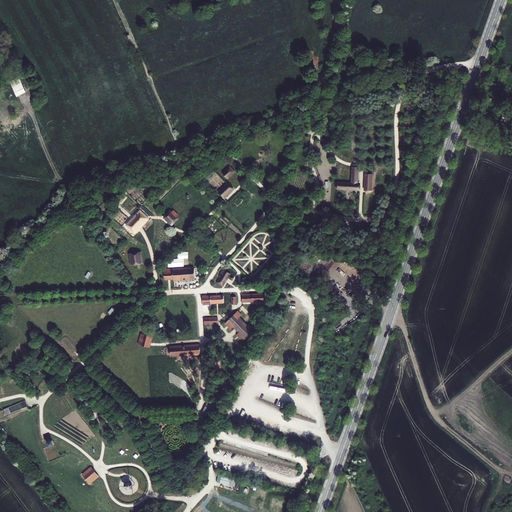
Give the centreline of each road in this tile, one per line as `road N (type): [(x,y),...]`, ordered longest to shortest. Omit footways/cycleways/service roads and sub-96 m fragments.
road 1 (secondary): [(501,0),(320,511)]
road 2 (track): [(259,366),(253,357),(287,267),(302,255),(377,249),(419,146),(431,68)]
road 3 (track): [(487,511),(498,470),(441,424),(391,311)]
road 4 (track): [(218,433),(302,460),(303,477),(209,455)]
